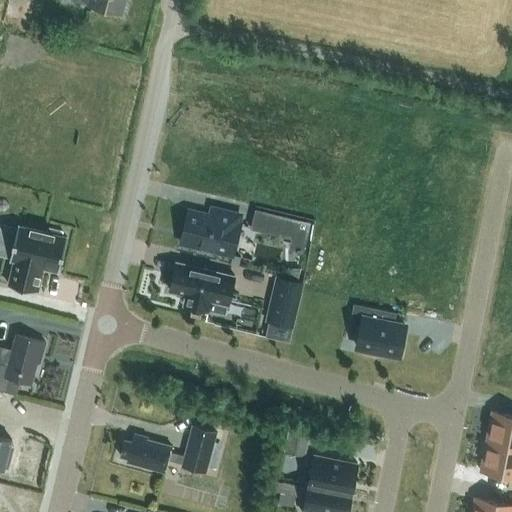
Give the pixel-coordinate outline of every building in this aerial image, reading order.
[(125,0),(90,0),(89,5),(121,13),(125,0)] [(9,5),(6,15),(16,18),(19,7),(9,5)] [(184,231),(186,232),(184,241),(180,240),(180,241),(234,254),(235,253),(231,252),(238,223),(242,224),(242,223),(239,222),(240,215),(213,208),(211,216),(188,210),(187,211),(189,211),(184,231)] [(260,209),(255,229),(297,234),(294,249),(297,249),(297,251),(297,252),(302,252),(301,248),(305,248),(312,221),(260,209)] [(15,259),(9,284),(38,291),(44,266),(59,270),(67,237),(62,235),(63,231),(49,227),(48,232),(18,225),(10,258),(15,259)] [(177,262),(170,290),(186,294),(184,304),(226,314),(235,275),(177,262)] [(277,276),(267,319),(293,325),(303,282),(277,276)] [(307,288),(298,334),(326,340),(333,303),(322,301),(324,291),(307,288)] [(352,321),(362,323),(357,344),(359,344),(358,346),(375,349),(375,347),(400,353),(406,323),(394,321),(396,311),(355,303),(352,321)] [(0,344),(0,389),(17,394),(17,392),(18,391),(16,390),(20,378),(33,381),(40,354),(42,355),(46,342),(16,334),(12,348),(0,344)] [(486,440),(511,445),(511,414),(492,411),(486,440)] [(193,424),(184,456),(170,452),(171,446),(147,439),(148,437),(136,434),(134,442),(126,439),(121,455),(133,458),(132,462),(165,471),(168,460),(182,464),(182,466),(205,472),(217,430),(193,424)] [(285,452),(305,455),(310,432),(290,428),(285,452)] [(0,467),(5,469),(6,467),(9,468),(12,456),(9,455),(12,439),(0,436),(0,467)] [(511,475),(511,445),(486,440),(481,470),(511,475)] [(358,463),(315,454),(309,484),(352,492),(358,463)] [(297,484),(283,481),(280,492),(295,495),(297,484)] [(348,511),(352,492),(309,484),(303,511),(348,511)] [(511,511),(511,504),(475,497),(472,511),(511,511)]
